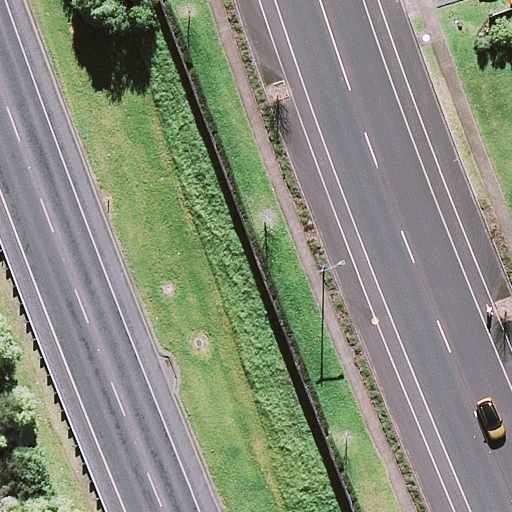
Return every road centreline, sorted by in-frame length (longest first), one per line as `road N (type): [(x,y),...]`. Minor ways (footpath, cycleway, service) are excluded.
road 1 (tertiary): [(325,0),(511,481)]
road 2 (primary): [(171,511),(0,78)]
